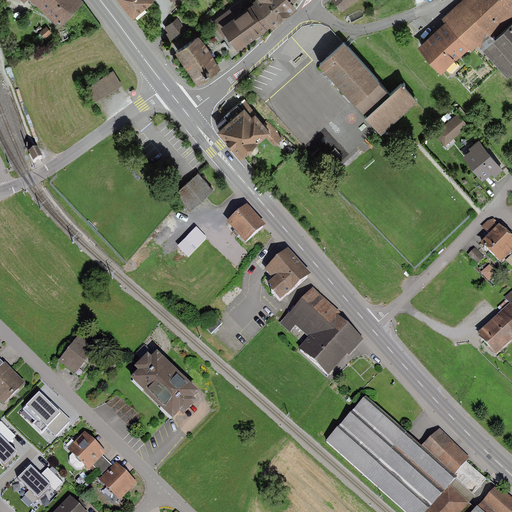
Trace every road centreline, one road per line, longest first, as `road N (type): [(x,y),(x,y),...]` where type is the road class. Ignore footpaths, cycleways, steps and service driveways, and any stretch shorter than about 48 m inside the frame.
road 1 (primary): [(186,112),(371,327)]
road 2 (residential): [(0,326),(161,484)]
road 3 (primary): [(371,327),(511,475)]
road 4 (residential): [(165,86),(45,171),(0,191)]
road 5 (residential): [(495,203),(371,327)]
road 6 (residential): [(186,112),(308,3)]
road 7 (residential): [(308,3),(361,26),(424,6)]
